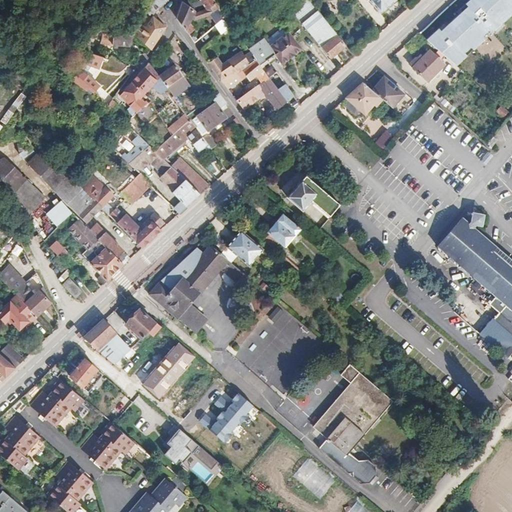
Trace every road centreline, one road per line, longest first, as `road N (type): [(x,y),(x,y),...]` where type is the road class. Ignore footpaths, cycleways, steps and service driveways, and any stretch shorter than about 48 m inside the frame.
road 1 (secondary): [(0,395),(268,150)]
road 2 (secondary): [(268,150),(436,0)]
road 3 (residential): [(174,24),(268,150)]
road 4 (unknown): [(73,325),(0,191)]
